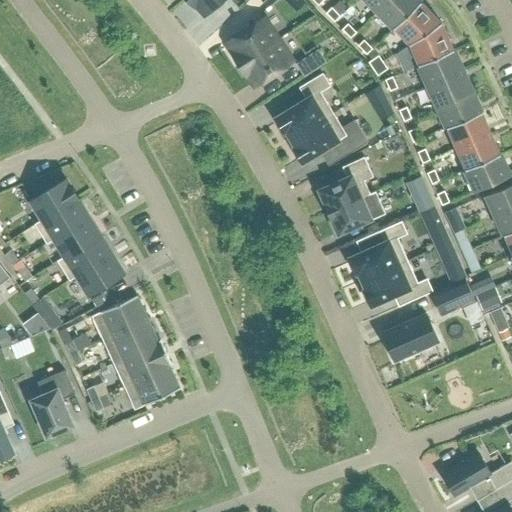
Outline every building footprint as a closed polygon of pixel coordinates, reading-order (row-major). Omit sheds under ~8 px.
[(221,0),(188,0),(204,16),(221,0)] [(366,0),(377,10),(387,0),(366,0)] [(387,0),(377,10),(393,27),(420,0),(419,0),(387,0)] [(393,27),(409,43),(441,22),(420,0),(393,27)] [(325,13),(334,21),(340,16),(331,7),(325,13)] [(239,65),(278,39),(264,17),(226,42),(233,54),(232,54),(239,65)] [(409,43),(418,64),(453,49),(441,22),(409,43)] [(341,29),(350,38),(356,32),(347,23),(341,29)] [(292,61),(278,39),(239,65),(245,75),(247,74),(254,86),(292,61)] [(358,45),(366,54),(372,48),(363,40),(358,45)] [(418,64),(427,85),(462,69),(453,49),(418,64)] [(325,62),(317,50),(297,64),(304,75),(325,62)] [(368,62),(373,69),(383,62),(378,55),(368,62)] [(383,62),(373,69),(377,75),(387,68),(383,62)] [(427,85),(437,106),(471,90),(462,69),(427,85)] [(285,130),(290,138),(333,112),(332,111),(320,91),(331,85),(323,72),(299,87),(306,98),(274,117),(283,131),(285,130)] [(385,79),(389,91),(397,87),(392,76),(385,79)] [(437,106),(446,126),(480,111),(471,90),(437,106)] [(399,110),(403,121),(411,118),(406,106),(399,110)] [(446,126),(455,147),(490,132),(480,111),(446,126)] [(333,112),(290,138),(295,146),(293,147),(301,161),(332,143),(340,156),(366,140),(354,120),(342,127),(333,112)] [(408,131),(413,142),(420,139),(415,128),(408,131)] [(455,147),(464,168),(499,152),(490,132),(455,147)] [(417,152),(422,163),(429,160),(424,148),(417,152)] [(499,152),(464,168),(474,190),(509,175),(499,152)] [(347,177),(319,189),(329,211),(361,196),(361,197),(370,193),(364,180),(373,176),(364,156),(342,166),(347,177)] [(426,173),(431,184),(439,180),(434,169),(426,173)] [(66,178),(31,200),(42,218),(34,223),(35,224),(77,197),(66,178)] [(511,182),(486,194),(495,214),(511,206),(511,182)] [(436,194),(441,205),(449,201),(444,190),(436,194)] [(361,196),(329,211),(338,232),(371,218),(361,197),(361,196)] [(77,197),(35,224),(46,242),(89,216),(77,197)] [(478,197),(468,200),(475,219),(485,215),(478,197)] [(511,206),(495,214),(504,234),(511,230),(511,206)] [(456,207),(444,213),(453,233),(465,227),(456,207)] [(89,216),(46,242),(47,243),(55,238),(65,255),(57,260),(57,261),(100,234),(89,216)] [(358,271),(362,280),(407,259),(397,236),(406,232),(401,221),(379,230),(384,241),(349,257),(356,272),(358,271)] [(100,234),(57,261),(69,279),(112,253),(100,234)] [(4,254),(11,264),(18,259),(11,249),(4,254)] [(112,253),(69,279),(69,280),(78,275),(89,293),(124,272),(112,253)] [(426,278),(418,282),(407,259),(362,280),(366,288),(363,289),(370,304),(405,289),(410,300),(432,290),(426,278)] [(0,284),(10,277),(0,263),(0,284)] [(17,271),(25,280),(31,276),(24,266),(17,271)] [(432,292),(442,314),(475,299),(465,277),(432,292)] [(487,289),(483,280),(470,285),(474,295),(487,289)] [(31,288),(24,293),(32,303),(38,298),(31,288)] [(481,309),(494,304),(487,289),(474,295),(481,309)] [(91,315),(102,339),(148,318),(137,295),(91,315)] [(490,312),(498,331),(506,328),(509,326),(501,307),(490,312)] [(426,312),(382,332),(395,361),(439,341),(426,312)] [(102,339),(113,362),(160,340),(160,339),(158,340),(148,318),(102,339)] [(509,335),(506,328),(498,331),(501,339),(509,335)] [(12,343),(9,335),(0,339),(0,344),(1,348),(12,343)] [(64,343),(70,354),(77,351),(72,340),(64,343)] [(113,362),(123,385),(171,363),(160,340),(113,362)] [(77,351),(70,354),(75,365),(82,361),(77,351)] [(171,363),(123,385),(134,409),(180,388),(169,365),(171,364),(171,363)] [(31,399),(47,436),(73,424),(62,399),(75,393),(64,369),(37,381),(43,394),(31,399)] [(86,389),(91,400),(98,396),(94,385),(86,389)] [(0,415),(9,412),(0,392),(0,457),(13,452),(0,422),(0,415)] [(98,396),(91,400),(96,411),(103,407),(98,396)] [(468,487),(476,500),(511,478),(511,463),(510,461),(490,473),(478,453),(443,474),(446,480),(445,480),(451,490),(452,490),(455,495),(468,487)] [(511,511),(511,509),(507,501),(511,498),(511,478),(476,500),(483,511),(511,511)]
